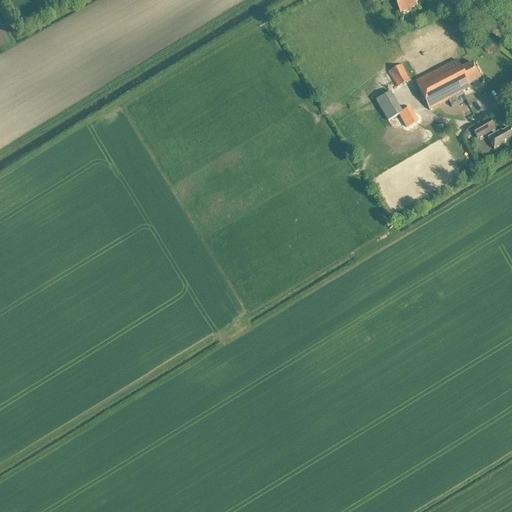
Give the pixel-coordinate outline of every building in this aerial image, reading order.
[(394,0),(401,14),(417,7),(415,3),(418,2),(416,0),(394,0)] [(400,30),(398,26),(389,30),(391,34),(400,30)] [(460,70),(456,61),(414,83),(429,111),(462,94),(462,93),(470,89),(468,86),(480,80),(472,64),(460,70)] [(395,89),(411,81),(403,66),(387,73),(395,89)] [(380,100),(390,122),(406,115),(397,93),(380,100)] [(493,129),(488,120),(472,130),(477,139),(491,131),(493,136),(487,139),(494,150),(505,144),(504,142),(511,137),(511,133),(510,131),(508,130),(508,129),(502,133),(501,131),(496,134),(493,130),(493,129)]
